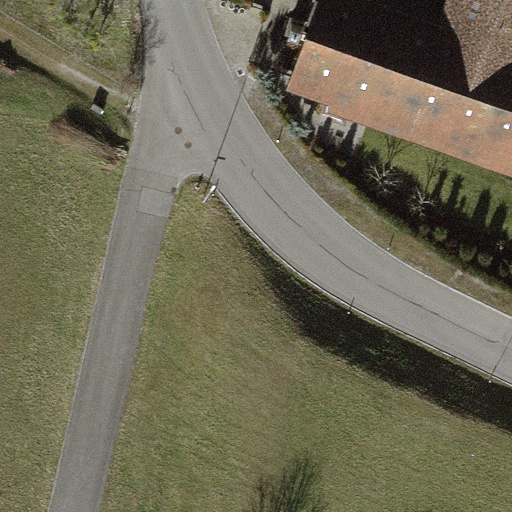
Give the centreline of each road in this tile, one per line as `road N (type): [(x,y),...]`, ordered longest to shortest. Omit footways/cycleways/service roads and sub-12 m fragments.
road 1 (residential): [(85,511),(172,125),(199,96)]
road 2 (tertiary): [(511,345),(334,256),(243,170),(199,96)]
